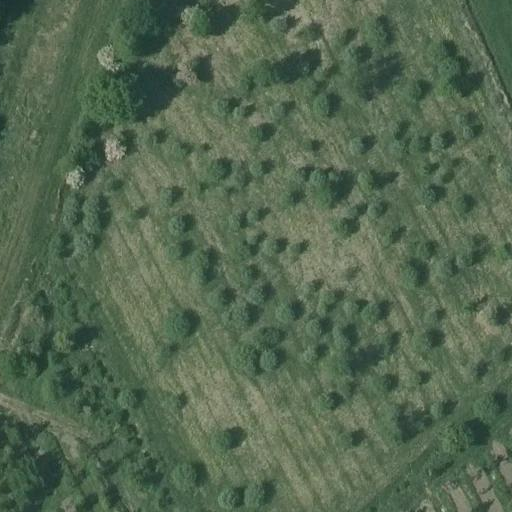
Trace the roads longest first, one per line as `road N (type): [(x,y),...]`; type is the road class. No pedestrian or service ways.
road 1 (track): [(0,272),(102,0)]
road 2 (track): [(38,511),(48,481),(11,407),(0,403)]
